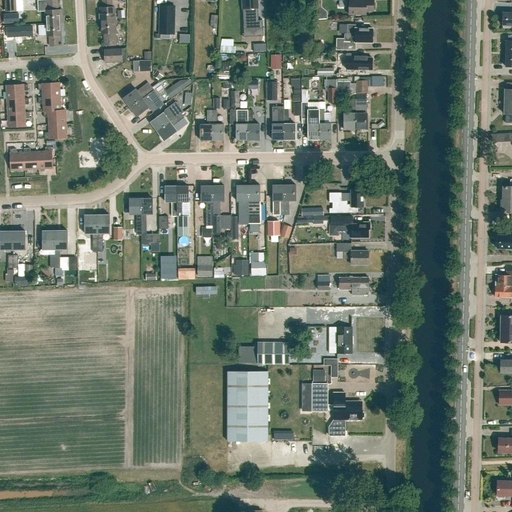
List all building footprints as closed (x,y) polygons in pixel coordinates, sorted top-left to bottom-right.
[(3,0),(4,12),(16,11),(15,0),(3,0)] [(25,11),(24,0),(15,0),(16,11),(25,11)] [(46,23),(60,22),(63,22),(62,9),(58,9),(57,0),(38,0),(39,11),(45,10),(46,23)] [(100,21),(115,20),(115,7),(112,7),(111,0),(102,0),(102,7),(100,7),(100,21)] [(257,15),(257,8),(258,8),(257,0),(240,0),(241,9),(242,9),(242,16),(257,15)] [(349,0),(349,14),(365,14),(365,10),(373,10),(373,0),(372,0),(371,0),(349,0)] [(174,34),(174,28),(175,7),(175,4),(159,4),(159,7),(158,28),(158,34),(174,34)] [(511,25),(511,12),(503,12),(502,25),(511,25)] [(4,16),(5,24),(19,23),(18,15),(4,16)] [(115,20),(100,21),(101,33),(104,33),(104,46),(117,45),(116,33),(115,20)] [(60,22),(46,23),(47,36),(49,36),(50,45),(59,45),(58,35),(61,35),(60,22)] [(337,39),(336,49),(354,50),(354,42),(372,43),(372,28),(355,28),(355,24),(347,24),(347,33),(344,33),(344,39),(337,39)] [(25,37),(25,27),(7,27),(7,37),(25,37)] [(104,63),(125,61),(125,48),(103,49),(104,63)] [(271,55),(272,67),(282,66),(282,55),(271,55)] [(367,57),(367,56),(356,56),(356,57),(349,57),(349,66),(356,66),(356,70),(372,70),(372,58),(367,57)] [(138,71),(150,71),(150,60),(143,60),(138,60),(138,71)] [(163,76),(156,71),(153,76),(160,81),(163,76)] [(172,97),(192,82),(187,76),(167,91),(172,97)] [(350,81),(337,81),(337,93),(350,93),(350,81)] [(367,81),(356,81),(356,93),(367,93),(367,81)] [(267,100),(278,100),(278,82),(267,82),(267,100)] [(43,98),(60,97),(60,83),(42,83),(42,84),(38,84),(38,90),(42,90),(43,98)] [(24,99),(24,91),(28,91),(28,85),(24,85),(24,84),(6,85),(7,99),(24,99)] [(130,107),(154,90),(149,84),(138,92),(136,89),(123,98),(130,107)] [(327,102),(335,102),(335,88),(327,88),(327,102)] [(145,102),(156,93),(154,90),(130,107),(136,117),(149,107),(145,102)] [(230,91),(231,107),(239,107),(238,91),(230,91)] [(61,111),(61,110),(60,97),(43,98),(39,98),(39,104),(43,104),(43,111),(61,111)] [(8,113),(25,112),(25,105),(29,105),(29,98),(24,99),(7,99),(8,113)] [(344,113),(344,129),(355,129),(355,99),(351,99),(351,113),(344,113)] [(355,129),(367,129),(367,99),(360,99),(356,99),(355,99),(355,129)] [(212,110),(212,100),(207,100),(207,114),(207,124),(201,125),(201,141),(212,140),(212,110)] [(319,101),(320,110),(320,113),(320,139),(331,139),(331,123),(324,123),(324,101),(319,101)] [(150,122),(157,131),(183,112),(176,102),(166,109),(167,111),(164,114),(163,113),(150,122)] [(320,139),(320,113),(320,110),(308,110),(308,103),(302,103),(302,119),(308,119),(308,124),(308,140),(320,139)] [(49,125),(66,124),(65,110),(61,110),(61,111),(43,111),(43,112),(44,112),(44,118),(48,117),(49,125)] [(212,110),(212,140),(224,140),(224,124),(217,124),(217,114),(217,110),(212,110)] [(237,140),(248,140),(248,110),(237,110),(237,124),(236,124),(237,140)] [(248,110),(248,140),(260,140),(260,124),(253,124),(253,113),(252,110),(248,110)] [(284,140),(284,113),(284,110),(279,110),(279,124),(272,124),(272,140),(284,140)] [(288,124),(288,110),(284,110),(284,113),(284,140),(295,140),(295,124),(288,124)] [(183,112),(157,131),(164,141),(177,131),(173,126),(181,119),(187,115),(185,111),(183,112)] [(29,112),(25,112),(8,113),(8,127),(26,126),(25,119),(30,118),(29,112)] [(66,124),(49,125),(49,133),(45,133),(45,139),(49,139),(56,139),(67,138),(66,124)] [(500,141),(511,140),(511,132),(500,133),(500,141)] [(500,133),(490,134),(491,141),(500,141),(500,133)] [(49,139),(47,139),(48,147),(51,147),(52,151),(52,152),(57,152),(56,139),(49,139)] [(38,152),(39,169),(53,169),(52,152),(52,151),(51,147),(48,147),(45,147),(45,151),(38,152)] [(39,169),(38,152),(30,152),(30,148),(24,148),(24,153),(25,170),(39,169)] [(25,170),(24,153),(16,153),(16,149),(10,149),(10,153),(11,171),(25,170)] [(502,199),(511,199),(511,179),(511,180),(510,187),(502,186),(502,199)] [(244,212),(249,212),(248,185),(237,185),(237,201),(244,201),(244,212)] [(260,185),(248,185),(249,212),(249,223),(260,223),(260,185)] [(280,214),(285,214),(284,185),(273,185),(273,201),(273,207),(280,207),(280,214)] [(284,185),(285,214),(289,214),(289,212),(289,201),(296,201),(296,185),(284,185)] [(172,213),(177,213),(177,186),(165,186),(165,202),(172,202),(172,213)] [(177,186),(177,213),(182,213),(182,202),(188,202),(188,186),(177,186)] [(206,226),(212,226),(213,226),(213,186),(201,186),(201,202),(206,202),(206,226)] [(212,228),(212,232),(213,232),(220,232),(220,205),(218,205),(218,202),(224,202),(224,186),(213,186),(213,226),(212,226),(212,228)] [(351,190),(351,204),(347,204),(347,201),(341,201),(341,193),(329,193),(329,202),(332,202),(332,208),(329,208),(329,213),(347,213),(347,212),(357,212),(357,207),(363,207),(363,190),(351,190)] [(141,235),(141,225),(141,198),(129,199),(130,215),(136,214),(136,225),(137,235),(141,235)] [(153,214),(152,198),(141,198),(141,225),(141,235),(141,242),(148,242),(148,234),(146,234),(146,225),(146,214),(153,214)] [(511,199),(502,199),(502,212),(511,212),(511,216),(511,219),(511,218),(511,199)] [(92,252),(97,252),(97,234),(97,214),(84,215),(84,234),(91,234),(92,252)] [(97,234),(97,252),(102,252),(102,239),(101,239),(101,234),(110,233),(109,214),(97,214),(97,234)] [(168,229),(168,216),(159,216),(159,229),(168,229)] [(189,236),(188,216),(176,217),(177,236),(189,236)] [(370,222),(364,222),(364,224),(352,224),(352,217),(339,217),(330,217),(329,236),(339,236),(339,231),(351,231),(351,238),(368,237),(368,230),(370,230),(370,222)] [(267,235),(279,235),(279,220),(266,221),(267,235)] [(284,225),(281,236),(288,238),(292,227),(284,225)] [(113,240),(121,240),(121,227),(113,227),(113,240)] [(202,227),(202,237),(212,237),(212,232),(212,228),(202,227)] [(0,231),(0,250),(13,250),(13,231),(0,230),(0,231)] [(43,249),(54,249),(55,249),(55,230),(42,230),(43,249)] [(55,268),(54,268),(54,275),(61,275),(61,267),(59,267),(59,249),(68,249),(68,230),(55,230),(55,249),(54,249),(54,254),(55,254),(55,268)] [(13,231),(13,250),(25,250),(25,231),(13,231)] [(511,233),(507,234),(507,235),(497,235),(497,248),(511,248),(511,233)] [(159,244),(159,234),(150,234),(151,242),(150,244),(159,244)] [(351,251),(351,244),(338,244),(338,251),(343,251),(343,258),(351,258),(351,264),(368,264),(368,251),(351,251)] [(83,263),(83,270),(97,270),(97,253),(85,253),(85,263),(83,263)] [(7,268),(17,268),(17,255),(7,255),(7,268)] [(70,270),(75,270),(76,270),(76,256),(68,257),(68,270),(70,270)] [(161,257),(161,279),(177,279),(177,257),(161,257)] [(250,275),(265,275),(264,261),(250,262),(250,275)] [(236,264),(236,274),(249,275),(249,264),(236,264)] [(198,265),(198,275),(213,275),(213,265),(198,265)] [(178,279),(194,278),(194,269),(177,270),(178,279)] [(496,286),(511,286),(511,285),(511,284),(511,270),(507,271),(507,274),(502,273),(502,275),(497,274),(496,285),(496,286)] [(328,275),(316,275),(317,290),(329,290),(328,275)] [(14,277),(14,285),(29,285),(28,277),(14,277)] [(368,294),(368,277),(340,277),(340,289),(352,289),(352,294),(368,294)] [(511,286),(511,287),(511,286),(496,286),(495,297),(502,297),(502,299),(511,299),(511,297),(511,286)] [(501,328),(511,328),(511,315),(501,315),(499,316),(499,321),(501,322),(501,328)] [(337,327),(337,353),(351,353),(351,327),(337,327)] [(511,328),(501,328),(501,335),(499,336),(499,341),(501,341),(501,342),(511,341),(511,328)] [(289,343),(258,342),(258,346),(257,363),(257,365),(289,365),(289,343)] [(239,363),(257,363),(258,346),(240,346),(239,363)] [(338,378),(338,359),(324,359),(324,366),(331,366),(331,378),(338,378)] [(511,359),(500,359),(500,372),(511,372),(511,359)] [(314,370),(314,381),(326,381),(326,370),(314,370)] [(227,442),(268,442),(268,372),(227,372),(227,442)] [(328,410),(334,410),(334,405),(328,405),(328,383),(312,383),(312,411),(328,411),(328,410)] [(511,390),(499,391),(499,404),(511,403),(511,390)] [(346,435),(345,419),(362,419),(362,418),(364,416),(364,413),(362,412),(362,403),(356,403),(356,401),(345,401),(345,392),(334,392),(334,405),(334,410),(334,411),(334,419),(329,427),(330,435),(346,435)] [(511,438),(498,438),(498,451),(511,451),(511,438)] [(497,495),(511,495),(511,481),(497,481),(497,495)]
